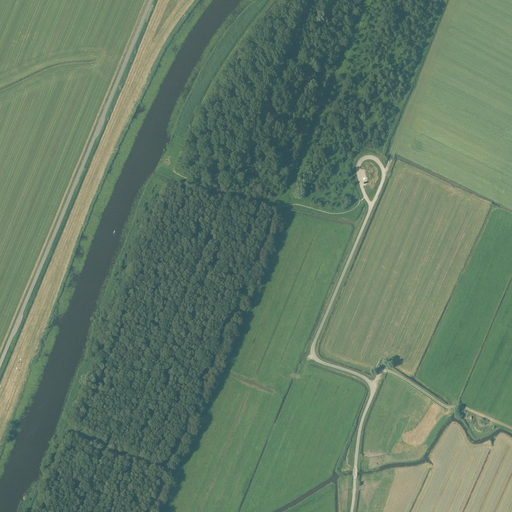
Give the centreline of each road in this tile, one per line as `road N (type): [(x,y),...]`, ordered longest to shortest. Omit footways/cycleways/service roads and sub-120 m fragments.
road 1 (track): [(64,428),(161,185),(217,196),(219,188),(181,176),(173,165),(249,26),(273,0)]
road 2 (track): [(367,0),(173,473)]
road 3 (track): [(97,511),(222,204),(217,196),(343,214),(365,198)]
road 4 (track): [(511,429),(446,408),(387,371),(372,385),(312,354),(371,205),(358,163),(370,156),(379,162),(380,186)]
road 5 (track): [(151,0),(0,365)]
road 6 (track): [(27,511),(64,428),(173,473),(158,511)]
road 7 (track): [(284,0),(212,111),(200,117),(181,176)]
road 8 (track): [(219,188),(236,165),(302,0)]
road 9 (track): [(378,162),(443,0)]
road 10 (track): [(400,108),(280,59)]
road 11 (residential): [(351,511),(372,385)]
